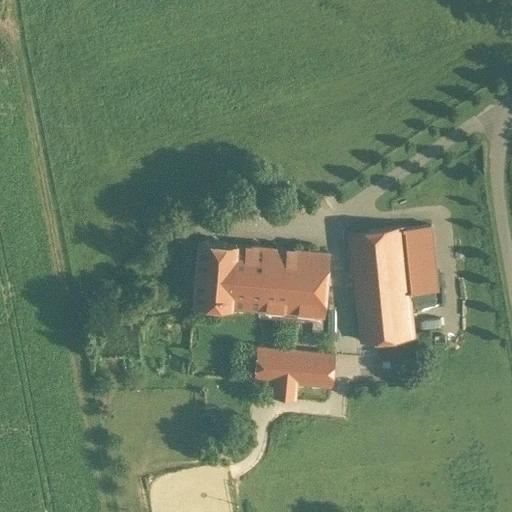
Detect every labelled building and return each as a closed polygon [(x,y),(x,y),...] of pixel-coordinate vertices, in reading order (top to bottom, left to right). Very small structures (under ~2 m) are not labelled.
[(433,224),(406,226),(411,287),(438,285),(433,224)] [(406,226),(352,231),(361,340),(415,335),(411,287),(406,226)] [(238,243),(200,239),(194,301),(231,306),(238,243)] [(282,248),(238,243),(231,306),(276,310),(282,248)] [(330,253),(282,248),(276,310),(323,315),(330,253)] [(336,354),(261,346),(258,377),(279,380),(297,382),(333,386),(336,354)] [(297,382),(279,380),(277,395),(295,397),(297,382)]
